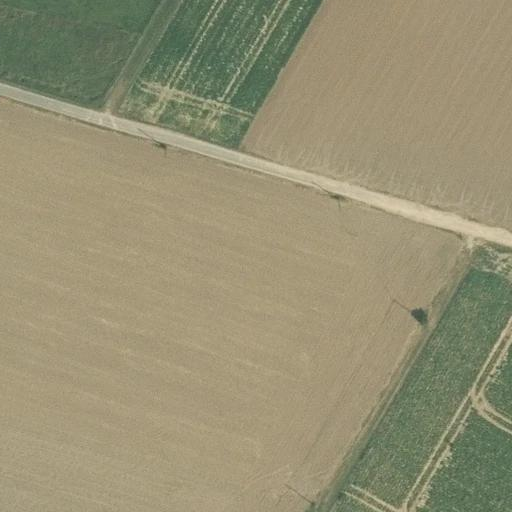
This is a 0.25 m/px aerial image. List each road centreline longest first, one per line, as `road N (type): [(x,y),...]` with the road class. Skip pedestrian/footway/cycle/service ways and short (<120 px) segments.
road 1 (track): [(511,239),(166,143)]
road 2 (track): [(311,511),(478,229)]
road 3 (track): [(0,93),(166,143)]
road 4 (track): [(117,129),(193,0)]
